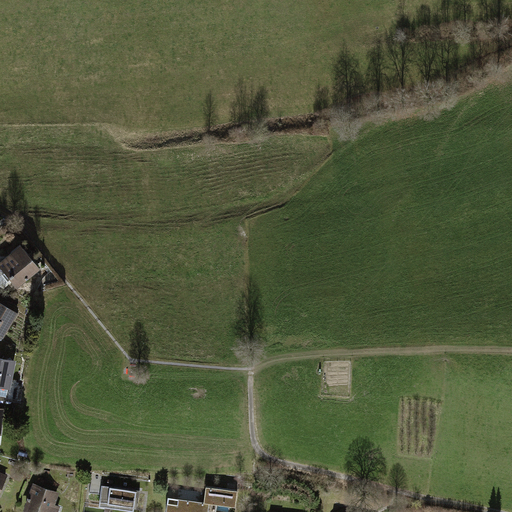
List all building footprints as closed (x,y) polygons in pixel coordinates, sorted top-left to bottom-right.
[(42,273),(22,249),(0,267),(0,268),(19,292),(42,273)] [(0,338),(5,342),(20,318),(0,305),(0,338)] [(0,391),(10,393),(16,365),(0,362),(0,391)] [(0,502),(10,481),(0,476),(0,502)] [(139,491),(104,485),(102,504),(136,510),(139,491)] [(238,490),(207,486),(205,500),(204,502),(210,503),(236,506),(238,490)] [(59,500),(33,490),(24,511),(56,511),(55,511),(59,500)] [(205,500),(169,496),(166,511),(208,511),(210,503),(204,502),(205,500)]
